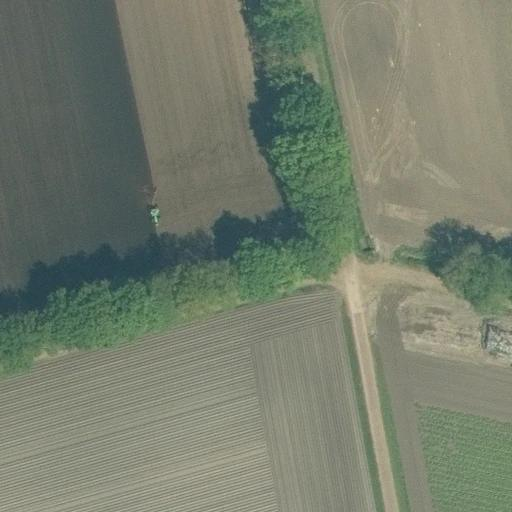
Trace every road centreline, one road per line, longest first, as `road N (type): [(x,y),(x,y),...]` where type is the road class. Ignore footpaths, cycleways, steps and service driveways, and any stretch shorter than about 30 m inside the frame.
road 1 (track): [(0,362),(349,270),(511,306)]
road 2 (unclassified): [(392,511),(295,0)]
